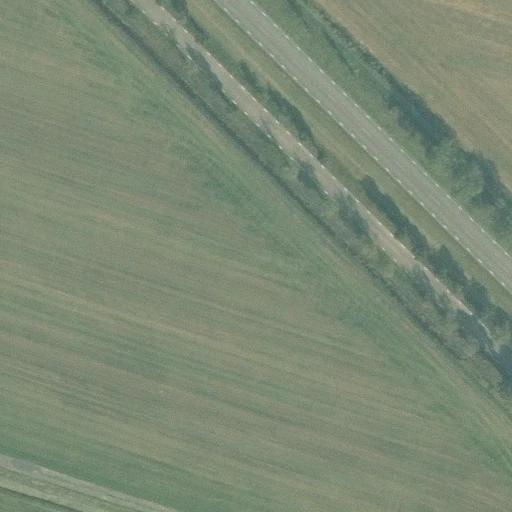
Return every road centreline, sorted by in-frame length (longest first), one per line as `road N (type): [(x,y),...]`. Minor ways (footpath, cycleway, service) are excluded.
road 1 (unclassified): [(143,0),(511,364)]
road 2 (primary): [(511,276),(232,0)]
